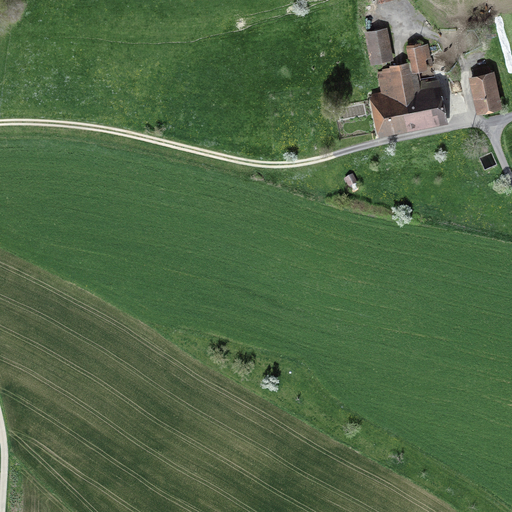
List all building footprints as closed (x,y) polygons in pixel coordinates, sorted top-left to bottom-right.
[(373,60),(389,57),(384,31),(368,34),(373,60)] [(412,69),(415,68),(425,66),(423,59),(430,57),(428,45),(408,49),(412,69)] [(439,84),(433,85),(432,79),(418,81),(415,68),(412,69),(410,69),(408,62),(391,65),(392,72),(379,75),(383,92),(371,94),(372,101),(377,100),(383,129),(446,116),(439,84)] [(481,108),(497,104),(491,75),(474,79),(481,108)] [(353,174),(346,177),(349,186),(356,183),(353,174)]
